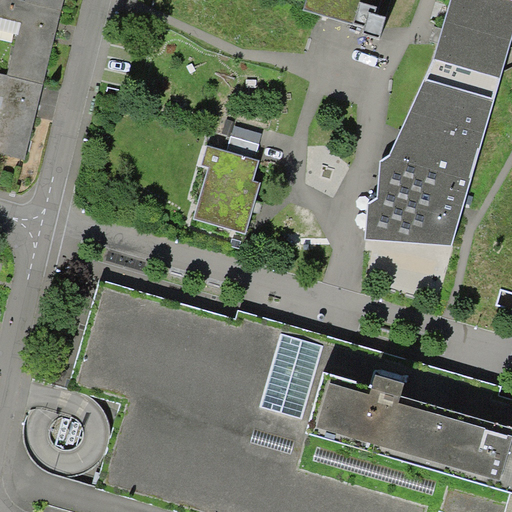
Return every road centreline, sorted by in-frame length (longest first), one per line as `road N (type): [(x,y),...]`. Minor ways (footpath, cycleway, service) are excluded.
road 1 (residential): [(104,0),(45,220)]
road 2 (residential): [(45,220),(0,434)]
